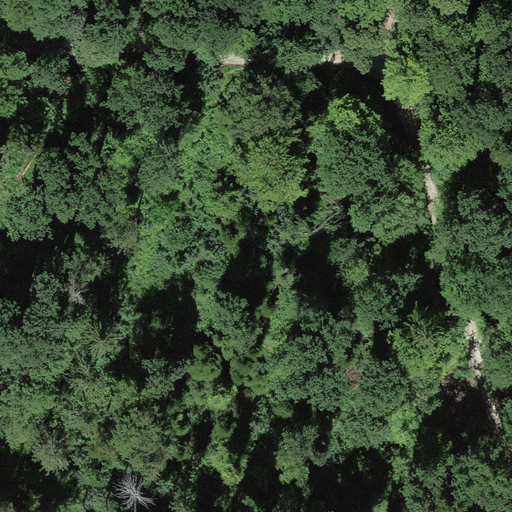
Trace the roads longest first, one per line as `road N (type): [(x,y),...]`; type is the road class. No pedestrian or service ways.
road 1 (track): [(395,0),(391,57),(511,471)]
road 2 (track): [(0,43),(352,63),(391,57)]
